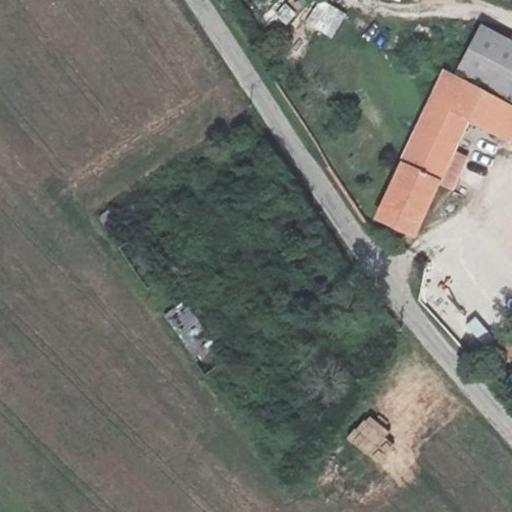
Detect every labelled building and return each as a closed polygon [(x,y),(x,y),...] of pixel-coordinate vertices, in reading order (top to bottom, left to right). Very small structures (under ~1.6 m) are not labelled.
[(320,0),(317,0),(304,25),(332,40),(347,15),(320,0)] [(455,69),(511,101),(511,44),(480,26),(455,69)] [(389,176),(428,196),(468,116),(508,135),(511,127),(511,101),(455,69),(443,63),(389,176)] [(428,196),(389,176),(372,210),(411,230),(428,196)] [(466,353),(486,335),(430,273),(410,291),(466,353)]
